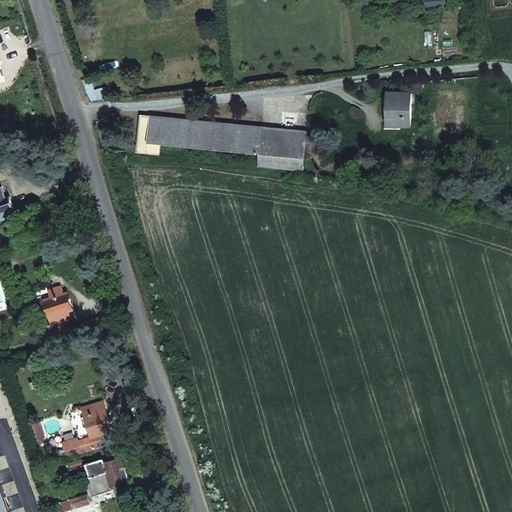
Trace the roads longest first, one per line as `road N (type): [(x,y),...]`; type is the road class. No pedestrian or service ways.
road 1 (residential): [(76,112),(492,65),(511,76)]
road 2 (tertiary): [(76,112),(202,511)]
